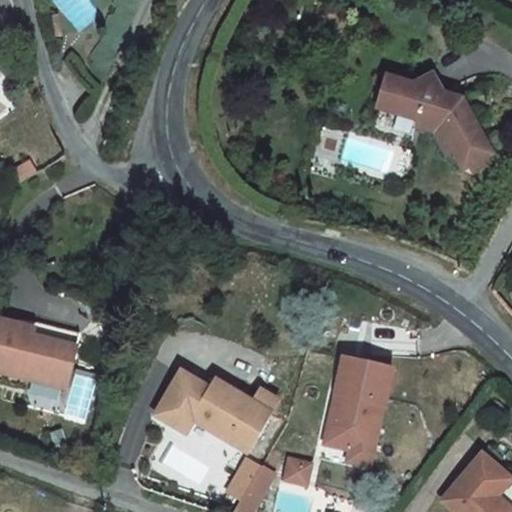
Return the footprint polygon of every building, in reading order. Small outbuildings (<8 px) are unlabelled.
[(491,154),(466,107),(457,105),(452,96),(444,94),(433,73),(412,84),(403,82),(394,112),(419,119),(416,127),(435,132),(447,154),(453,150),(464,169),(469,166),(486,156),(491,154)] [(377,107),(394,112),(403,82),(386,76),(377,107)] [(466,107),(462,99),(452,96),(457,105),(466,107)] [(35,155),(46,170),(66,156),(55,140),(35,155)] [(486,156),(469,166),(473,172),(489,163),(486,156)] [(79,343),(53,337),(55,328),(37,323),(36,329),(0,319),(0,372),(67,389),(79,343)] [(55,328),(53,337),(79,343),(81,334),(55,328)] [(336,402),(325,445),(351,450),(358,452),(360,442),(375,445),(385,404),(386,405),(394,371),(344,359),(337,393),(344,394),(342,403),(336,402)] [(247,452),(271,414),(216,381),(211,390),(182,373),(161,407),(172,413),(167,422),(186,434),(194,421),(247,452)] [(277,402),(260,392),(254,403),(271,414),(277,402)] [(172,413),(161,407),(156,416),(167,422),(172,413)] [(360,442),(358,452),(351,450),(348,461),(370,467),(375,445),(360,442)] [(488,447),(482,454),(496,466),(502,459),(488,447)] [(504,511),(493,502),(497,497),(511,479),(496,466),(482,454),(442,501),(454,511),(504,511)] [(226,494),(258,511),(277,474),(245,457),(226,494)] [(291,461),(287,479),(306,485),(309,474),(301,472),(303,464),(291,461)] [(311,466),(303,464),(301,472),(309,474),(311,466)] [(511,511),(511,509),(497,497),(493,502),(504,511),(511,511)]
